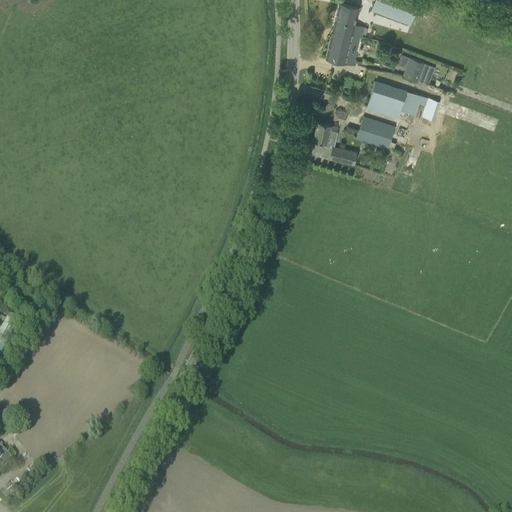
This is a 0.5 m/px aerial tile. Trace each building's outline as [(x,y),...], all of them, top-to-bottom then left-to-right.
[(420,1),(417,0),(374,0),(371,10),(410,25),(420,1)] [(339,3),(332,28),(351,33),(351,34),(361,37),(364,27),(354,24),(358,7),(339,3)] [(361,37),(351,34),(351,33),(332,28),(325,58),(354,65),(355,60),(354,60),(360,37),(361,37)] [(427,85),(434,66),(409,57),(402,75),(427,85)] [(375,80),(366,107),(397,118),(398,115),(399,110),(415,115),(419,103),(425,105),(421,115),(433,119),(439,102),(375,80)] [(333,121),(344,123),(347,113),(336,111),(333,121)] [(356,138),(388,147),(395,126),(363,116),(356,138)] [(334,144),(338,127),(330,125),(317,121),(312,139),(325,142),(324,144),(329,146),(330,143),(334,144)] [(329,158),(354,164),(357,151),(332,145),(329,158)] [(0,344),(5,347),(19,320),(9,314),(0,329),(0,344)] [(0,491),(8,499),(17,489),(8,482),(0,491)]
